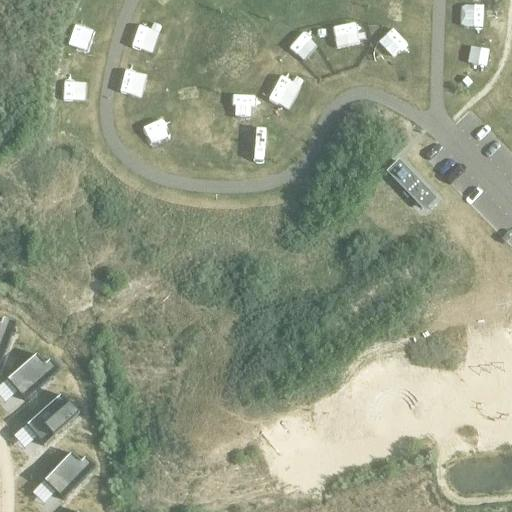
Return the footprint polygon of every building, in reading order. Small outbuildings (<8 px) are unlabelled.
[(397,163),(386,173),(386,174),(414,203),(415,204),(420,209),(431,198),(397,163)] [(0,364),(10,338),(6,336),(8,331),(12,333),(15,324),(2,319),(0,324),(0,364)] [(36,355),(5,381),(6,383),(9,380),(16,388),(14,391),(16,394),(24,402),(48,380),(45,377),(49,374),(52,377),(59,371),(50,360),(45,364),(36,355)] [(60,395),(25,427),(26,428),(28,426),(35,434),(33,436),(36,439),(43,448),(73,421),(70,417),(75,412),(70,406),(60,395)] [(70,453),(42,483),(43,484),(45,482),(53,489),(51,491),(54,494),(62,502),(84,478),(81,475),(85,471),(88,474),(94,467),(84,457),(79,462),(70,453)]
